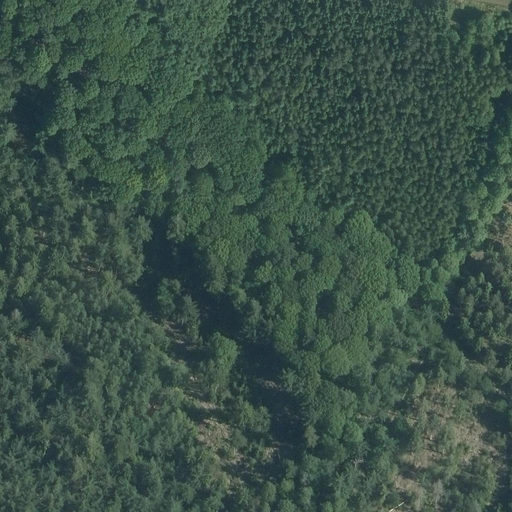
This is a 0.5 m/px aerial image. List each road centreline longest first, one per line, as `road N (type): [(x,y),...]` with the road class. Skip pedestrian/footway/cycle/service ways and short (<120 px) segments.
road 1 (track): [(92,0),(436,333)]
road 2 (track): [(345,511),(436,333)]
